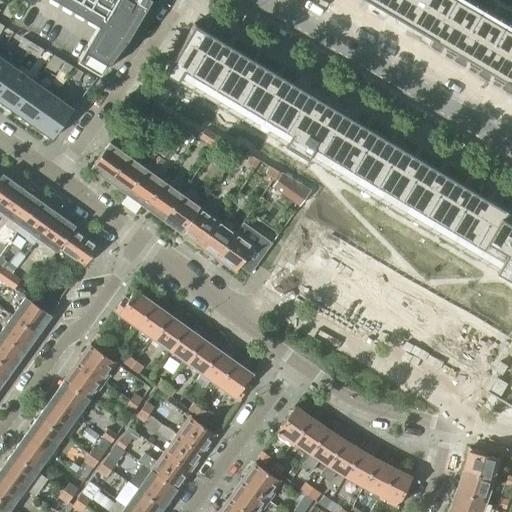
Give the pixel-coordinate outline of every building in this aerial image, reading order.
[(55,0),(98,25),(86,45),(83,50),(107,64),(117,52),(116,52),(125,41),(126,41),(149,0),(55,0)] [(367,0),(511,84),(511,30),(459,0),(367,0)] [(511,211),(196,22),(173,61),(292,133),(285,144),(309,158),(315,147),(502,259),(495,270),(511,280),(511,211)] [(18,46),(28,52),(33,44),(22,38),(18,46)] [(33,44),(28,52),(38,58),(43,50),(33,44)] [(0,90),(16,69),(0,57),(0,90)] [(88,68),(99,74),(107,65),(93,57),(88,68)] [(72,67),(62,61),(57,69),(67,75),(72,67)] [(72,67),(67,75),(77,81),(82,73),(72,67)] [(0,90),(0,103),(13,112),(34,82),(16,69),(0,90)] [(34,82),(13,112),(31,126),(53,95),(34,82)] [(159,84),(151,94),(164,103),(172,94),(159,84)] [(53,95),(31,126),(51,139),(72,109),(53,95)] [(137,106),(145,112),(150,103),(145,99),(140,100),(137,106)] [(165,126),(172,130),(178,121),(170,116),(165,126)] [(178,121),(172,130),(180,135),(187,140),(193,131),(178,121)] [(200,137),(199,137),(214,147),(219,138),(214,134),(205,129),(203,131),(200,137)] [(155,155),(162,160),(175,141),(168,136),(155,155)] [(219,138),(214,147),(228,156),(234,147),(227,143),(219,138)] [(109,142),(90,168),(107,181),(126,155),(109,143),(109,142)] [(126,155),(107,181),(126,194),(145,168),(136,162),(126,155)] [(145,168),(126,194),(145,207),(163,182),(145,168)] [(273,179),(277,172),(270,168),(266,174),(273,179)] [(276,181),(272,187),(299,205),(309,190),(281,173),(281,174),(276,181)] [(0,215),(19,186),(2,174),(0,176),(0,215)] [(163,182),(145,207),(162,220),(180,194),(163,182)] [(19,186),(0,215),(0,216),(7,221),(9,218),(18,224),(37,199),(19,186)] [(180,194),(162,220),(180,232),(198,207),(199,207),(194,204),(180,194)] [(28,236),(36,241),(56,213),(37,199),(18,224),(30,233),(28,236)] [(198,207),(180,232),(199,246),(217,221),(209,215),(198,207)] [(74,226),(56,213),(36,241),(44,246),(46,244),(55,251),(58,247),(59,247),(72,229),(74,226)] [(217,221),(199,246),(217,259),(235,233),(227,227),(227,228),(217,221)] [(72,229),(59,247),(84,265),(89,258),(92,254),(97,247),(72,229)] [(235,233),(217,259),(235,272),(239,266),(250,274),(259,260),(271,244),(260,236),(253,245),(244,239),(235,233)] [(0,280),(5,284),(12,275),(21,262),(25,257),(16,251),(12,257),(4,269),(0,266),(0,280)] [(12,275),(5,284),(13,289),(19,280),(12,275)] [(114,311),(135,326),(152,303),(134,290),(127,300),(123,298),(114,311)] [(25,297),(12,315),(38,333),(50,316),(25,297)] [(43,305),(51,311),(57,303),(49,297),(43,305)] [(135,326),(152,338),(168,315),(152,303),(135,326)] [(12,315),(0,331),(0,334),(24,352),(38,333),(12,315)] [(152,338),(168,349),(185,326),(168,315),(152,338)] [(168,349),(185,361),(201,338),(185,326),(168,349)] [(104,339),(97,333),(92,341),(99,346),(104,339)] [(0,361),(12,370),(24,352),(0,334),(0,361)] [(185,361),(201,373),(217,350),(201,338),(185,361)] [(89,344),(75,363),(103,383),(108,376),(105,374),(114,362),(89,344)] [(210,380),(217,385),(234,362),(217,350),(201,373),(197,378),(195,381),(204,388),(210,380)] [(123,364),(129,368),(135,361),(128,356),(123,364)] [(0,361),(0,386),(12,370),(0,361)] [(135,361),(129,368),(136,373),(142,365),(135,361)] [(234,362),(217,385),(238,400),(248,387),(244,385),(251,374),(234,362)] [(75,363),(64,380),(89,397),(96,387),(98,389),(103,383),(75,363)] [(155,387),(163,392),(168,385),(160,379),(155,387)] [(495,379),(487,392),(496,397),(504,384),(495,379)] [(64,380),(50,400),(78,420),(83,412),(80,410),(89,397),(64,380)] [(133,394),(128,401),(136,406),(141,399),(142,400),(150,387),(143,382),(135,394),(133,394)] [(168,385),(163,392),(169,397),(174,390),(168,385)] [(50,400),(37,417),(62,435),(70,424),(73,427),(78,420),(50,400)] [(136,406),(128,401),(123,408),(131,414),(136,406)] [(145,402),(140,409),(148,415),(153,408),(145,402)] [(187,410),(195,415),(202,420),(207,413),(193,403),(187,410)] [(275,433),(290,442),(308,417),(294,407),(275,433)] [(148,415),(140,409),(135,416),(143,422),(148,415)] [(189,414),(175,434),(202,453),(215,435),(190,417),(191,416),(189,414)] [(37,417),(24,435),(52,455),(58,448),(54,446),(62,435),(37,417)] [(294,442),(308,452),(324,429),(308,417),(290,442),(292,444),(294,442)] [(170,443),(163,453),(189,471),(202,453),(175,434),(162,425),(156,433),(170,443)] [(80,435),(92,444),(99,436),(87,427),(80,435)] [(115,445),(122,450),(131,438),(135,441),(138,435),(128,427),(115,445)] [(101,436),(111,443),(116,435),(107,429),(101,436)] [(319,459),(325,463),(341,440),(325,430),(324,429),(308,452),(309,453),(300,467),(307,472),(309,473),(319,459)] [(24,435),(11,453),(36,471),(44,460),(47,463),(52,455),(24,435)] [(95,448),(102,453),(110,443),(102,438),(95,448)] [(341,440),(325,463),(317,474),(327,480),(329,481),(336,470),(345,475),(359,451),(346,442),(341,440)] [(93,447),(88,454),(97,461),(102,454),(93,447)] [(464,468),(463,470),(492,481),(497,458),(483,455),(484,452),(468,448),(464,468)] [(348,477),(363,486),(377,460),(366,454),(359,451),(345,475),(348,477)] [(269,457),(262,452),(256,459),(264,464),(269,457)] [(11,453),(0,468),(0,472),(27,491),(32,484),(29,482),(36,471),(11,453)] [(141,465),(150,471),(156,462),(146,455),(143,453),(137,461),(140,463),(142,464),(141,465)] [(156,462),(150,471),(151,472),(176,489),(189,471),(163,453),(158,460),(156,462)] [(97,461),(88,454),(75,472),(84,478),(91,468),(92,468),(97,461)] [(106,457),(102,463),(110,470),(115,463),(106,457)] [(363,486),(379,494),(394,469),(377,460),(363,486)] [(271,469),(279,475),(284,468),(277,462),(271,469)] [(110,470),(102,463),(96,471),(105,478),(110,470)] [(254,463),(240,482),(268,502),(274,507),(280,499),(271,492),(279,481),(254,463)] [(394,469),(379,494),(378,496),(391,502),(395,504),(394,505),(396,506),(411,478),(394,469)] [(457,487),(456,490),(485,502),(492,481),(463,470),(457,487)] [(150,471),(137,489),(163,507),(176,489),(151,472),(150,471)] [(0,472),(0,500),(10,508),(18,496),(22,499),(27,491),(0,472)] [(89,481),(76,500),(84,506),(89,499),(92,501),(100,490),(89,481)] [(128,482),(116,500),(132,511),(159,511),(163,507),(137,489),(128,482)] [(240,482),(228,499),(246,511),(256,511),(260,506),(263,509),(268,502),(240,482)] [(67,483),(62,490),(72,497),(77,490),(67,483)] [(300,490),(305,494),(307,495),(312,488),(305,483),(300,490)] [(319,493),(312,488),(307,495),(312,499),(314,500),(319,493)] [(72,497),(62,490),(57,497),(67,504),(72,497)] [(449,507),(447,510),(452,511),(480,511),(484,503),(485,502),(456,490),(449,507)] [(303,511),(312,499),(307,495),(305,494),(294,510),(294,509),(291,511),(303,511)] [(497,506),(504,509),(505,509),(508,501),(499,498),(497,506)] [(246,511),(228,499),(218,511),(246,511)] [(0,511),(7,511),(10,508),(0,500),(0,511)] [(79,511),(84,506),(76,500),(70,507),(71,507),(78,511),(79,511)] [(109,511),(132,511),(116,500),(108,511),(109,511)] [(324,507),(330,511),(343,511),(344,511),(329,500),(324,507)]
